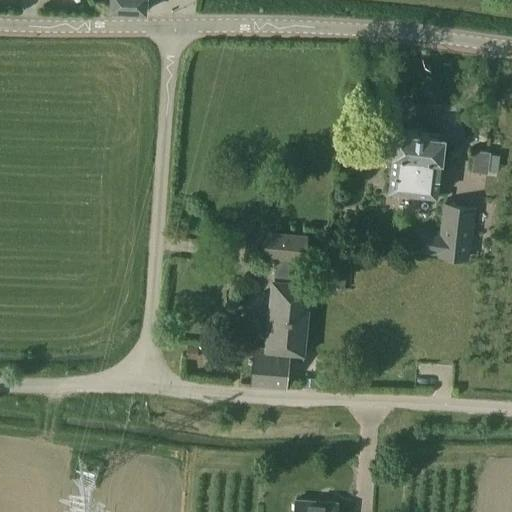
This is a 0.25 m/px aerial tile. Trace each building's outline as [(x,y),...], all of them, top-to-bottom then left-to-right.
[(145,11),(145,0),(110,0),(110,10),(145,11)] [(384,131),(382,147),(392,148),(391,153),(392,153),(388,188),(436,194),(440,158),(441,159),(444,134),(394,129),(393,132),(384,131)] [(501,151),(470,149),(468,169),(500,171),(501,151)] [(440,233),(437,255),(465,258),(467,258),(471,222),(441,218),(440,230),(440,233)] [(276,257),(303,259),(305,260),(308,233),(263,229),(261,255),(276,257)] [(328,252),(324,288),(345,290),(348,254),(328,252)] [(302,362),(309,283),(272,280),(265,348),(255,348),(254,347),(250,384),(286,387),(288,362),(302,362)] [(242,346),(254,347),(255,348),(256,337),(243,335),(242,346)] [(186,345),(186,357),(196,357),(197,346),(186,345)] [(336,511),(337,503),(295,500),(294,511),(336,511)]
